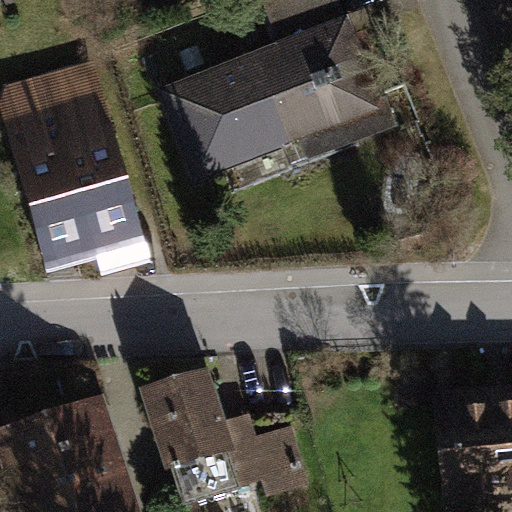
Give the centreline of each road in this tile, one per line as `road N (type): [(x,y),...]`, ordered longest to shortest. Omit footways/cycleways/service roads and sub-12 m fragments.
road 1 (residential): [(0,334),(511,314)]
road 2 (residential): [(511,203),(438,0)]
